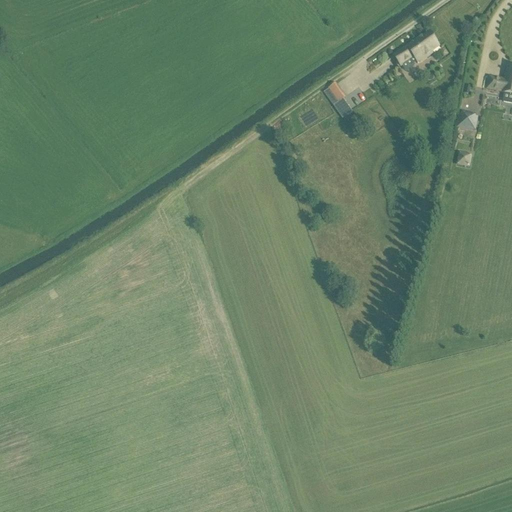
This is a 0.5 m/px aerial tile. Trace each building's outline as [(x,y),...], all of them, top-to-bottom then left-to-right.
[(407,47),(393,57),(400,67),(414,58),(417,63),(418,62),(419,63),(432,53),(431,51),(437,47),(438,48),(439,47),(429,33),(408,48),(407,47)] [(489,78),(487,89),(503,93),(511,95),(511,67),(508,67),(505,81),(489,78)] [(337,84),(329,90),(339,104),(347,99),(337,84)] [(459,115),(456,127),(474,131),(477,119),(473,118),(473,117),(463,115),(463,116),(459,115)] [(459,165),(469,167),(471,156),(461,155),(459,165)]
